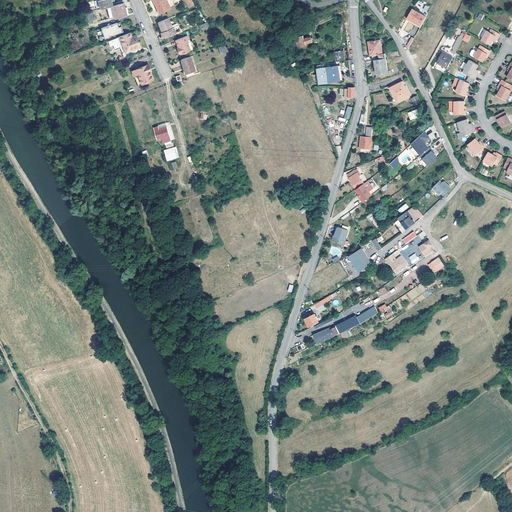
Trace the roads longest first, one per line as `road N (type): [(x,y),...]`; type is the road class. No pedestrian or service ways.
road 1 (unclassified): [(273,511),(272,405),(282,352),(359,106),(354,0)]
road 2 (unclassified): [(461,173),(409,62),(368,0)]
road 3 (track): [(0,342),(57,456),(70,511)]
road 4 (unknown): [(315,334),(393,291),(440,248)]
road 5 (residential): [(511,40),(480,98),(491,134),(511,145)]
